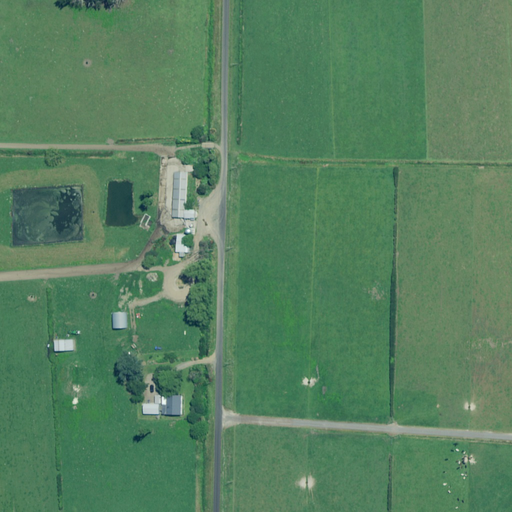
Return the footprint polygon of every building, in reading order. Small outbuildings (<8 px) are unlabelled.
[(187,174),(176,173),(173,218),(196,219),(196,211),(185,211),(187,174)] [(191,236),(178,235),(177,253),(190,253),(191,236)] [(127,314),(112,313),(112,329),(126,329),(127,314)] [(74,351),(74,341),(56,342),(56,352),(74,351)] [(161,396),(156,396),(156,405),(145,404),(144,414),(160,415),(161,396)] [(182,416),(183,397),(164,396),(163,415),(182,416)]
